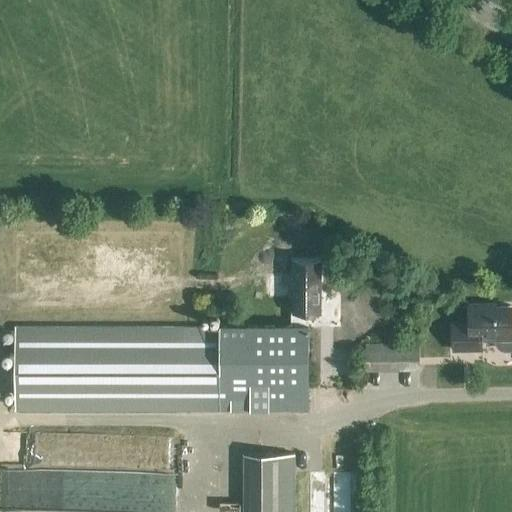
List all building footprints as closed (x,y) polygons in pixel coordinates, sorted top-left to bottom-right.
[(236,227),(219,234),(226,251),(244,244),(236,227)] [(323,278),(294,278),(288,278),(288,294),(295,294),(295,308),(292,308),(292,323),(222,323),(221,327),(71,327),(16,327),(16,407),(310,406),(309,323),(307,323),(307,311),(323,310),(323,278)] [(483,338),(495,338),(495,342),(497,347),(501,350),(507,351),(511,350),(511,306),(487,307),(487,304),(472,305),(472,321),(456,321),(456,349),(483,348),(483,338)] [(420,341),(397,342),(366,342),(366,370),(420,369),(420,341)] [(134,438),(53,437),(53,463),(134,464),(134,438)] [(248,456),(247,511),(295,511),(296,455),(248,456)] [(26,473),(25,495),(68,496),(68,484),(97,485),(97,474),(26,473)]
